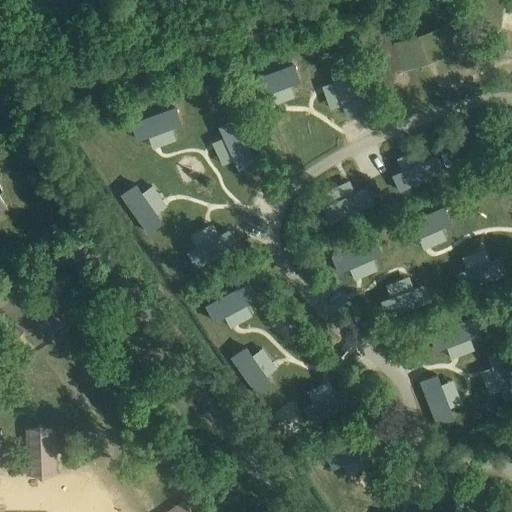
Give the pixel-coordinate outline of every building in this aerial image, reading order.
[(399,74),(456,54),(447,27),(390,47),(399,74)] [(294,63),(251,78),(257,95),(300,80),(294,63)] [(329,71),(344,114),(361,108),(346,65),(329,71)] [(137,138),(181,123),(175,106),(131,122),(137,138)] [(219,125),(238,169),(256,161),(236,118),(219,125)] [(433,153),(391,173),(399,189),(441,170),(433,153)] [(163,221),(136,184),(122,195),(149,232),(163,221)] [(363,185),(322,205),(330,221),(371,201),(363,185)] [(408,240),(450,222),(443,206),(400,224),(408,240)] [(230,229),(189,251),(198,267),(238,244),(230,229)] [(338,270),(380,252),(373,236),(331,253),(338,270)] [(499,257),(455,273),(462,289),(505,273),(499,257)] [(214,321),(255,299),(246,283),(206,305),(214,321)] [(423,284),(380,300),(386,317),(429,301),(423,284)] [(59,333),(78,319),(63,299),(44,313),(59,333)] [(435,349),(478,332),(471,316),(429,332),(435,349)] [(3,330),(0,333),(0,347),(7,353),(16,340),(3,330)] [(246,345),(230,356),(258,395),(273,384),(246,345)] [(487,355),(504,398),(511,394),(511,369),(504,349),(487,355)] [(451,417),(436,373),(419,380),(434,423),(451,417)] [(344,387),(302,407),(310,423),(352,403),(344,387)] [(139,420),(133,441),(149,446),(154,424),(139,420)] [(51,428),(30,428),(32,465),(53,464),(51,428)] [(366,434),(323,452),(330,468),(373,451),(366,434)] [(465,482),(466,511),(484,511),(482,481),(465,482)] [(193,511),(185,500),(167,511),(193,511)]
